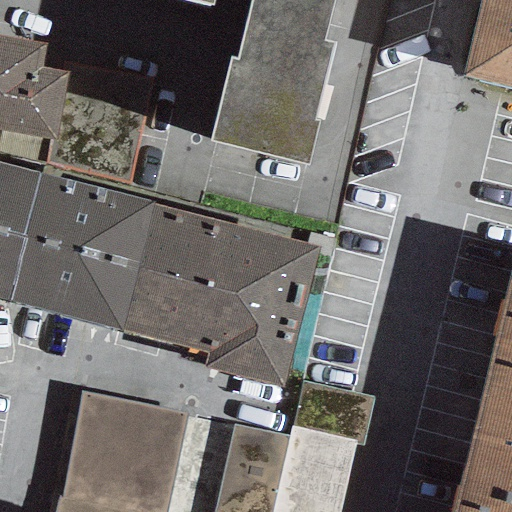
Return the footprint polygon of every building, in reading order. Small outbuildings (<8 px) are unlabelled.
[(249,0),(237,52),(230,50),(210,132),(309,156),(320,112),(315,111),(334,35),(322,32),(330,0),(249,0)] [(511,0),(478,0),(460,71),(511,84),(511,0)] [(0,34),(0,128),(54,139),(67,71),(42,66),(47,44),(0,34)] [(40,170),(0,159),(0,294),(6,296),(40,170)] [(155,200),(40,170),(6,296),(121,326),(155,200)] [(320,243),(155,200),(121,326),(206,349),(203,363),(282,384),(320,243)] [(511,263),(475,413),(511,422),(511,263)] [(291,457),(352,468),(360,421),(300,410),(291,457)] [(511,511),(511,422),(475,413),(451,511),(511,511)]
